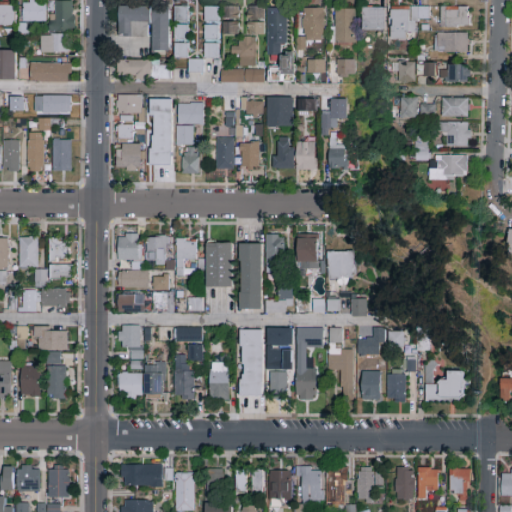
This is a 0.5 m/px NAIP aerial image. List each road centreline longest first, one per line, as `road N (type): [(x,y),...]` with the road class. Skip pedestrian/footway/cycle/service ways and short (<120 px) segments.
road 1 (residential): [(0,435),(511,438)]
road 2 (residential): [(95,511),(95,0)]
road 3 (residential): [(0,205),(331,207)]
road 4 (residential): [(494,200),(498,0)]
